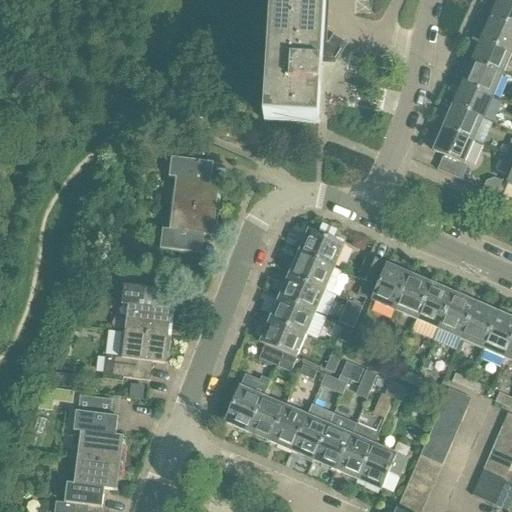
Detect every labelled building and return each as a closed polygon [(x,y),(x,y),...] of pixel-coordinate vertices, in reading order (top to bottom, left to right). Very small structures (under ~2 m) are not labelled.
[(272,0),(267,86),(265,121),(319,124),(324,43),(326,43),(327,37),(328,0),(272,0)] [(511,0),(500,0),(492,19),(511,27),(511,0)] [(511,27),(492,19),(482,41),(511,54),(511,27)] [(511,56),(511,54),(482,41),(473,63),(503,76),(511,56)] [(503,76),(473,63),(463,85),(494,99),(503,76)] [(494,99),(463,85),(453,107),(484,120),(494,99)] [(206,119),(207,102),(190,101),(190,118),(206,119)] [(484,120),(453,107),(444,129),(475,142),(484,120)] [(434,152),(444,156),(465,165),(475,142),(444,129),(434,152)] [(498,172),(506,175),(511,160),(511,158),(506,155),(498,172)] [(213,164),(209,163),(172,159),(170,178),(176,179),(173,205),(216,210),(219,183),(211,182),(213,164)] [(169,231),(163,231),(160,250),(198,255),(200,236),(212,238),(216,210),(173,205),(169,231)] [(344,247),(309,232),(299,255),(334,270),(344,247)] [(334,270),(299,255),(290,277),(325,292),(334,270)] [(358,280),(363,282),(363,283),(372,287),(382,263),(368,257),(358,280)] [(395,313),(411,277),(387,266),(371,302),(395,313)] [(325,292),(290,277),(280,299),(315,314),(325,292)] [(411,277),(395,313),(416,322),(432,286),(411,277)] [(372,287),(363,283),(357,296),(366,300),(372,287)] [(125,285),(122,305),(128,306),(125,333),(169,339),(172,311),(165,310),(167,291),(162,290),(125,285)] [(416,322),(437,331),(438,332),(454,296),(432,286),(416,322)] [(454,296),(438,332),(433,344),(455,353),(460,341),(476,305),(454,296)] [(315,314),(280,299),(271,321),(306,336),(315,314)] [(476,305),(460,341),(483,351),(498,315),(476,305)] [(344,326),(353,330),(359,317),(349,313),(344,326)] [(511,321),(498,315),(483,351),(505,361),(511,343),(511,321)] [(266,346),(288,355),(296,359),(306,336),(271,321),(261,343),(266,346)] [(353,330),(344,326),(337,341),(347,345),(353,330)] [(106,357),(104,379),(122,381),(122,378),(150,382),(152,363),(165,365),(169,339),(125,333),(121,359),(115,358),(106,357)] [(260,359),(283,369),(288,355),(266,346),(260,359)] [(370,369),(374,360),(360,353),(356,363),(370,369)] [(288,355),(283,369),(290,372),(294,364),(296,359),(288,355)] [(330,357),(324,372),(333,376),(340,361),(330,357)] [(374,360),(370,369),(381,374),(385,365),(374,360)] [(349,383),(355,368),(346,364),(340,379),(349,383)] [(299,377),(313,383),(317,374),(303,367),(299,377)] [(355,368),(349,383),(358,386),(364,372),(355,368)] [(371,392),(377,377),(366,373),(360,388),(371,392)] [(414,388),(418,379),(403,373),(399,382),(414,388)] [(455,375),(451,384),(466,390),(470,381),(455,375)] [(259,382),(245,376),(225,424),(248,434),(264,397),(270,383),(260,378),(259,382)] [(418,379),(414,388),(427,394),(431,384),(418,379)] [(470,381),(466,390),(479,396),(483,387),(470,381)] [(392,402),(399,387),(390,383),(384,398),(392,402)] [(399,387),(392,402),(402,405),(408,391),(399,387)] [(471,400),(449,390),(444,401),(466,411),(471,400)] [(509,409),(511,401),(511,399),(499,394),(495,403),(509,409)] [(264,397),(248,434),(270,443),(286,406),(264,397)] [(76,413),(70,458),(120,465),(123,438),(116,437),(118,419),(109,417),(111,402),(80,398),(78,413),(76,413)] [(439,414),(461,423),(466,411),(444,401),(439,414)] [(286,406),(270,443),(291,453),(307,416),(286,406)] [(308,416),(307,416),(291,453),(314,463),(334,417),(312,407),(308,416)] [(434,425),(456,435),(461,423),(439,414),(434,425)] [(511,416),(509,415),(503,429),(511,432),(511,416)] [(356,426),(334,417),(314,463),(336,472),(356,426)] [(429,435),(452,445),(456,435),(434,425),(429,435)] [(377,436),(356,426),(336,472),(358,481),(374,445),(377,436)] [(498,441),(511,446),(511,432),(503,429),(498,441)] [(425,446),(447,455),(452,445),(429,435),(425,446)] [(493,450),(511,458),(511,446),(498,441),(493,450)] [(398,455),(374,445),(358,481),(381,492),(389,474),(400,478),(407,460),(398,455)] [(420,457),(442,467),(447,455),(425,446),(420,457)] [(489,461),(509,471),(511,464),(511,458),(493,450),(489,461)] [(415,468),(437,478),(442,467),(420,457),(415,468)] [(55,504),(54,511),(87,511),(89,507),(102,508),(104,491),(116,492),(120,465),(70,458),(70,460),(76,461),(73,485),(67,485),(64,504),(64,505),(55,504)] [(509,471),(489,461),(484,473),(505,481),(507,475),(509,471)] [(410,480),(432,489),(437,478),(415,468),(410,480)] [(505,481),(484,473),(478,485),(499,493),(504,483),(505,481)] [(405,491),(428,500),(432,489),(410,480),(405,491)] [(511,486),(504,483),(499,493),(494,506),(507,511),(508,511),(511,503),(511,486)] [(478,485),(473,497),(494,506),(499,493),(478,485)] [(401,501),(423,511),(428,500),(405,491),(401,501)] [(396,511),(422,511),(423,511),(401,501),(396,511)]
